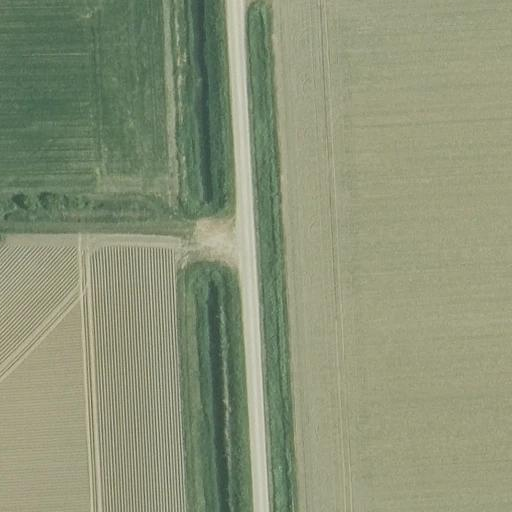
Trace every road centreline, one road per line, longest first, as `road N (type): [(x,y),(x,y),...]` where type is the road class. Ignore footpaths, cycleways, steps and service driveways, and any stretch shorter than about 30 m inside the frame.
road 1 (unclassified): [(263,511),(237,0)]
road 2 (track): [(0,200),(201,198),(208,212),(248,210)]
